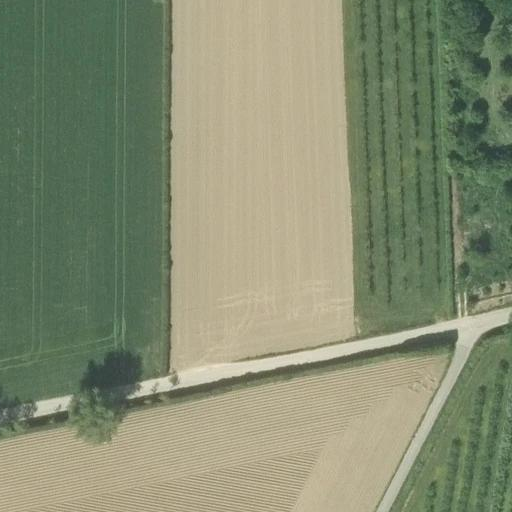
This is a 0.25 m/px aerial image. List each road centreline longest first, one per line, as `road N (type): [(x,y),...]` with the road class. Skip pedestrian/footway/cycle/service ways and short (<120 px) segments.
road 1 (unclassified): [(0,417),(468,325)]
road 2 (unclassified): [(378,511),(458,362),(468,325)]
